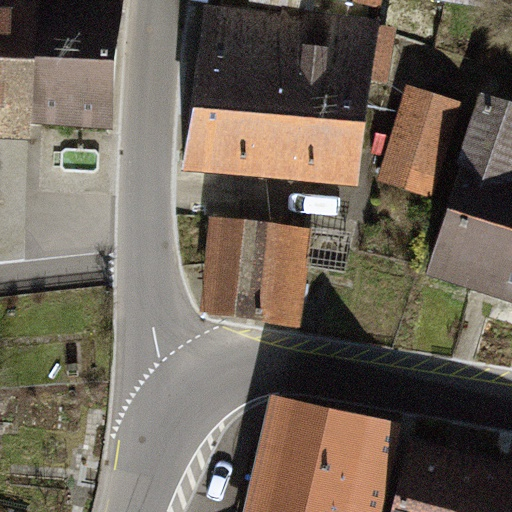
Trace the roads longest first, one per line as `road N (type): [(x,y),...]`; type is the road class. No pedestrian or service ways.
road 1 (tertiary): [(167,390),(153,264),(166,0)]
road 2 (tertiary): [(167,390),(243,371),(322,374),(511,408)]
road 3 (tertiary): [(139,511),(161,448),(167,390)]
